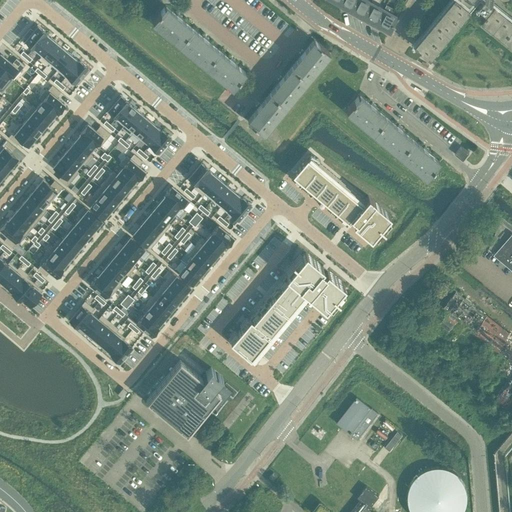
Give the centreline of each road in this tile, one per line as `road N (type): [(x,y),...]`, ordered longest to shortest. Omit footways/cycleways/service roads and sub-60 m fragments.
road 1 (residential): [(276,203),(124,382),(45,316)]
road 2 (unclassified): [(480,511),(474,439),(342,333)]
road 3 (residential): [(45,316),(196,136)]
road 4 (unclassified): [(207,500),(342,333)]
road 5 (residential): [(116,68),(0,206)]
road 6 (residential): [(384,57),(370,84),(481,180)]
road 7 (unclassified): [(379,287),(440,233),(481,180)]
road 8 (tertiary): [(504,116),(384,57)]
road 9 (residential): [(276,203),(379,287)]
